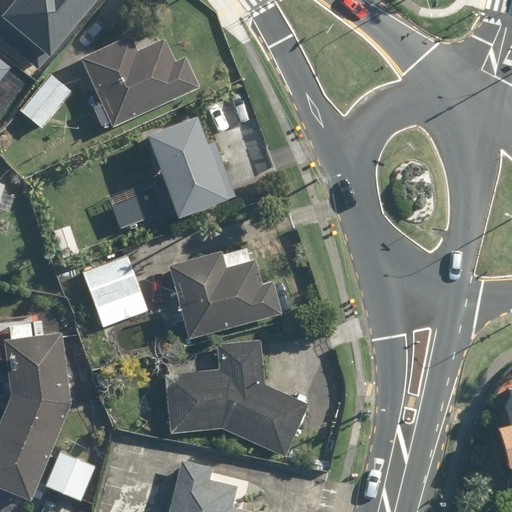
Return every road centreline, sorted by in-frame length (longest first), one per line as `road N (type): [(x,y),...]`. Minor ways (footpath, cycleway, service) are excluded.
road 1 (secondary): [(395,484),(388,283)]
road 2 (secondary): [(353,176),(257,0)]
road 3 (secondary): [(448,293),(429,404),(395,484)]
road 4 (secondary): [(472,122),(479,160),(455,286)]
road 5 (secondary): [(349,0),(421,58),(445,100)]
road 6 (secondary): [(353,176),(360,143),(380,116),(403,102),(445,100)]
